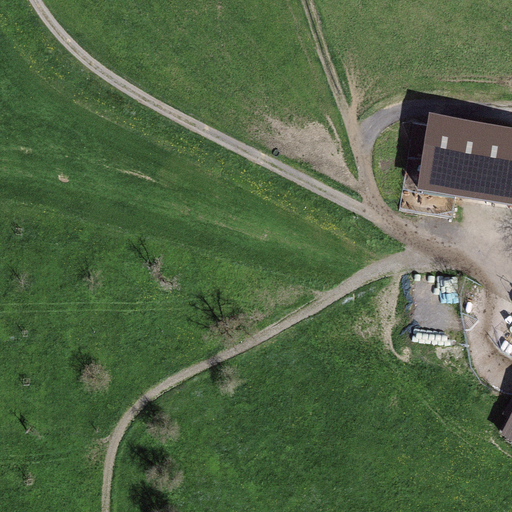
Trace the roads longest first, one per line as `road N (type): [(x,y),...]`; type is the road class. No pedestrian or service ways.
road 1 (track): [(142,397),(390,262),(400,232),(369,173),(324,0)]
road 2 (track): [(41,0),(64,43),(268,167),(494,271),(511,264)]
road 3 (track): [(359,134),(402,108),(511,110)]
